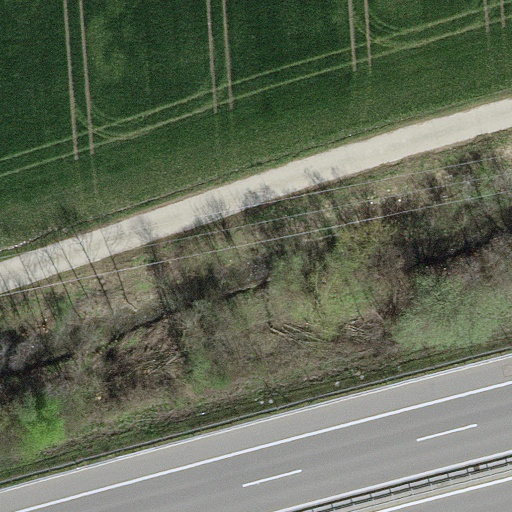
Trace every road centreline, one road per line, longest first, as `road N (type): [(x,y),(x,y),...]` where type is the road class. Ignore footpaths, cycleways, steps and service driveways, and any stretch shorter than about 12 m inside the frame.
road 1 (track): [(0,277),(511,110)]
road 2 (motorway): [(511,417),(148,511)]
